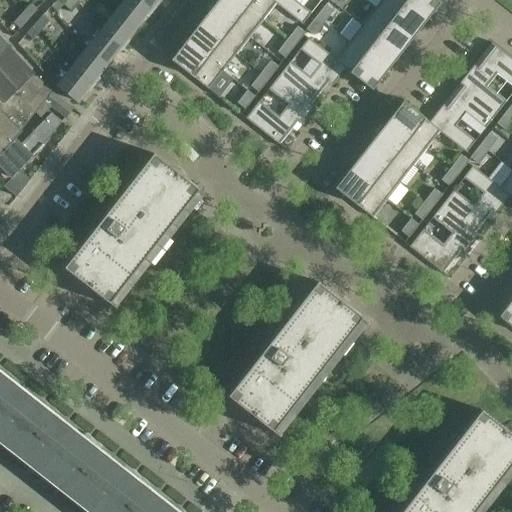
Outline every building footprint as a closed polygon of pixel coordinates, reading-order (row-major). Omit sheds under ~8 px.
[(150,9),(139,0),(123,0),(115,11),(135,27),(150,9)] [(156,0),(139,0),(150,9),(156,0)] [(249,37),(262,20),(236,0),(217,0),(211,8),(249,37)] [(302,24),(272,0),(236,0),(262,20),(275,3),(302,24)] [(319,0),(320,1),(320,0),(272,0),(302,24),(311,13),(294,0),(319,0)] [(426,20),(399,0),(380,0),(375,8),(412,38),(426,20)] [(399,0),(426,20),(440,2),(436,0),(399,0)] [(22,12),(29,19),(37,9),(30,3),(22,12)] [(325,4),(315,17),(323,23),(333,10),(325,4)] [(236,54),(249,37),(211,8),(198,25),(236,54)] [(412,38),(375,8),(361,25),(399,55),(412,38)] [(121,46),(135,27),(115,11),(100,30),(121,46)] [(13,37),(29,19),(22,12),(7,30),(13,37)] [(34,24),(41,31),(49,21),(42,15),(34,24)] [(313,36),(323,23),(315,17),(306,29),(313,36)] [(26,34),(33,40),(41,31),(34,24),(26,34)] [(185,42),(222,71),(236,54),(198,25),(185,42)] [(361,25),(348,42),(386,72),(399,55),(361,25)] [(297,27),(287,40),(295,46),(304,33),(297,27)] [(106,64),(121,46),(100,30),(86,48),(106,64)] [(0,54),(8,47),(0,37),(0,54)] [(308,39),(345,68),(349,72),(372,90),(386,72),(348,42),(335,59),(308,38),(308,39)] [(290,62),(277,79),(314,108),(315,107),(310,104),(327,82),(331,86),(345,68),(308,39),(299,50),(319,65),(310,77),(290,62)] [(285,58),(295,46),(287,40),(277,52),(285,58)] [(208,90),(222,71),(185,42),(171,60),(208,90)] [(473,65),(460,83),(497,112),(506,101),(486,86),(495,74),(511,86),(511,59),(491,43),(490,44),(494,47),(478,69),(473,65)] [(0,151),(14,137),(25,126),(36,112),(44,102),(52,92),(53,91),(8,47),(0,54),(0,151)] [(92,83),(106,64),(86,48),(71,67),(92,83)] [(260,73),(268,80),(278,67),(270,61),(260,73)] [(77,102),(92,83),(71,67),(56,86),(77,102)] [(268,80),(260,73),(250,86),(258,93),(268,80)] [(314,108),(277,79),(268,89),(288,105),(278,117),(259,101),(245,119),(283,148),(284,147),(280,143),(296,122),(300,125),(314,108)] [(442,105),(429,122),(429,123),(466,152),(475,141),(455,126),(465,114),(484,129),(497,112),(460,83),(459,83),(464,87),(447,108),(442,105)] [(255,97),(247,91),(237,103),(245,110),(255,97)] [(52,92),(44,102),(51,107),(64,118),(72,108),(52,92)] [(429,123),(429,122),(425,119),(425,118),(402,101),(388,119),(426,148),(439,132),(465,153),(466,152),(429,123)] [(44,102),(36,112),(40,118),(51,107),(44,102)] [(511,119),(511,116),(506,111),(496,124),(504,130),(511,119)] [(14,137),(0,151),(0,167),(11,178),(43,145),(61,122),(51,113),(21,144),(14,137)] [(375,136),(413,165),(426,148),(388,119),(375,136)] [(479,145),(487,152),(497,139),(489,132),(479,145)] [(399,183),(413,165),(375,136),(362,153),(399,183)] [(477,164),(487,152),(479,145),(469,158),(477,164)] [(386,200),(399,183),(362,153),(348,170),(386,200)] [(204,194),(153,154),(63,268),(109,303),(111,301),(110,301),(196,191),(202,196),(204,194)] [(451,168),(458,174),(468,161),(460,155),(451,168)] [(453,190),(440,207),(478,236),(478,235),(474,232),(491,211),(495,214),(509,197),(509,196),(498,188),(472,166),(463,178),(483,193),(473,205),(453,190)] [(449,186),(458,174),(451,168),(441,180),(449,186)] [(386,200),(348,170),(334,188),(372,218),(386,200)] [(511,170),(498,188),(509,196),(509,197),(511,199),(511,170)] [(424,202),(432,208),(442,195),(434,189),(424,202)] [(432,208),(424,202),(414,214),(422,220),(432,208)] [(478,236),(440,207),(432,217),(452,233),(442,245),(423,230),(409,247),(447,276),(447,275),(443,272),(460,250),(464,254),(478,236)] [(418,225),(410,219),(401,231),(408,238),(418,225)] [(368,322),(316,282),(227,396),(273,432),(275,430),(274,429),(360,319),(366,324),(368,322)] [(511,327),(511,298),(498,316),(511,327)] [(0,445),(85,511),(167,511),(152,500),(157,494),(136,478),(131,484),(106,464),(111,458),(90,441),(85,447),(60,428),(65,422),(44,406),(40,412),(15,392),(19,386),(0,370),(0,445)] [(511,434),(480,410),(399,511),(472,511),(511,462),(511,434)]
